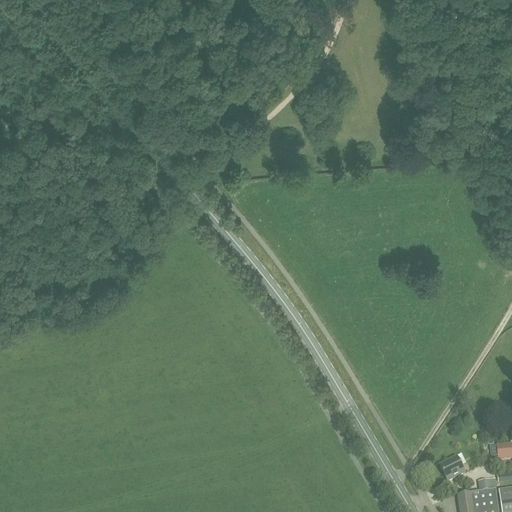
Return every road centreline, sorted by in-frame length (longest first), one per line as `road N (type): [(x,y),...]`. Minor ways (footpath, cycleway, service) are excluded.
road 1 (secondary): [(412,511),(273,289),(32,0)]
road 2 (track): [(394,482),(511,308)]
road 3 (unknown): [(263,125),(300,84),(342,0)]
